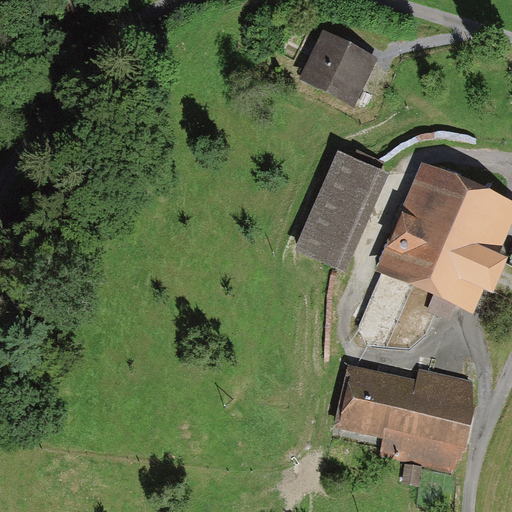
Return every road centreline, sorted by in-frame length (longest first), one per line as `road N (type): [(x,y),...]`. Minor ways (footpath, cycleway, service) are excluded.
road 1 (track): [(0,190),(63,97),(144,13),(175,0)]
road 2 (track): [(511,368),(465,511)]
road 3 (track): [(374,0),(511,37)]
